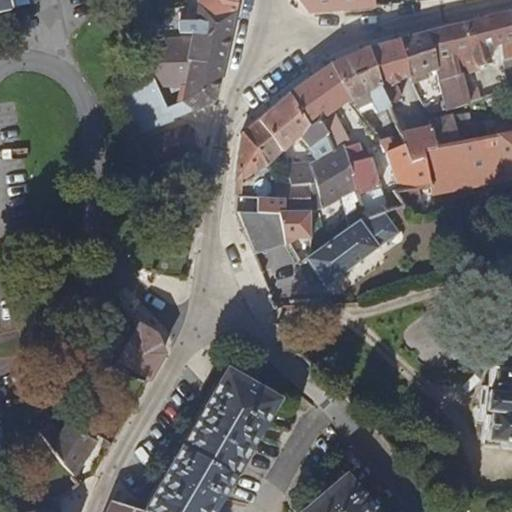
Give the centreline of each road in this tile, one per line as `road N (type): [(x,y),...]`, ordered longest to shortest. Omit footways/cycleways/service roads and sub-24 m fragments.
road 1 (residential): [(192,342),(106,250),(94,218),(84,100),(45,62),(0,70)]
road 2 (residential): [(269,30),(223,121),(208,188),(209,312)]
road 3 (residential): [(209,312),(315,396),(422,511)]
road 4 (residential): [(269,30),(310,37),(511,0)]
road 5 (residential): [(192,342),(118,468),(76,511)]
